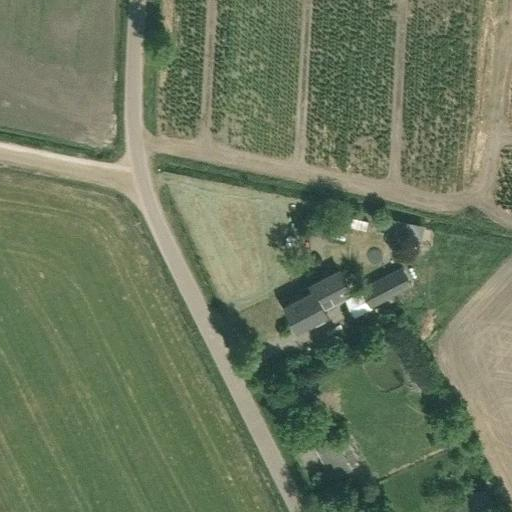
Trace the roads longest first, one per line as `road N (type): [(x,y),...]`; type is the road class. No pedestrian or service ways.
road 1 (unclassified): [(299,511),(143,192),(134,149),(137,0)]
road 2 (track): [(140,182),(0,154)]
